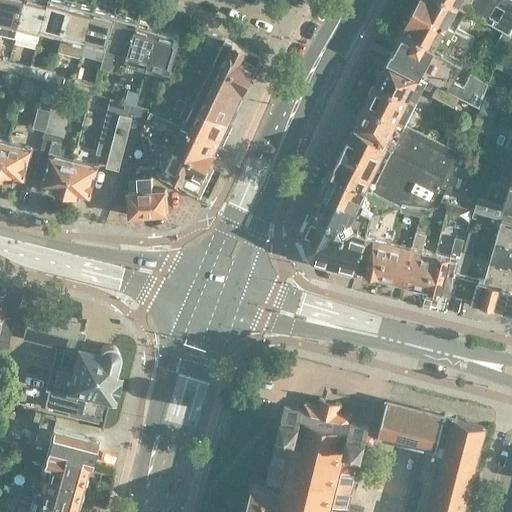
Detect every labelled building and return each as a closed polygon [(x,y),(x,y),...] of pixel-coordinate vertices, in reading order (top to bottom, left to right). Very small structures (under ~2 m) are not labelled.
[(24,0),(1,0),(0,6),(0,33),(15,37),(24,0)] [(24,0),(15,37),(37,42),(41,32),(41,31),(48,0),(24,0)] [(61,0),(48,0),(41,32),(42,30),(62,35),(71,3),(61,0)] [(466,10),(447,0),(420,0),(415,10),(453,32),(466,10)] [(511,0),(447,0),(466,10),(508,34),(511,26),(511,0)] [(62,35),(58,51),(80,56),(81,54),(93,9),(71,3),(62,35)] [(93,9),(81,54),(102,59),(105,47),(114,14),(93,9)] [(403,30),(403,31),(446,55),(448,56),(455,42),(468,49),(472,42),(453,32),(415,10),(410,19),(408,18),(403,26),(405,27),(403,30)] [(114,14),(105,47),(106,47),(100,67),(110,70),(115,50),(127,53),(136,20),(114,14)] [(127,53),(125,64),(146,71),(149,62),(148,62),(158,29),(149,27),(150,24),(139,22),(139,21),(136,20),(127,53)] [(149,62),(146,71),(169,77),(175,55),(178,43),(177,42),(178,38),(177,35),(173,34),(173,33),(158,29),(148,62),(149,62)] [(214,62),(250,80),(257,65),(256,65),(260,57),(247,51),(248,49),(225,38),(201,31),(194,52),(214,62)] [(394,48),(388,59),(428,80),(443,88),(447,90),(478,106),(487,82),(471,73),(463,87),(452,81),(460,66),(444,57),(446,55),(403,31),(399,38),(400,42),(396,49),(394,48)] [(9,61),(0,58),(0,68),(7,70),(9,61)] [(380,70),(376,78),(378,81),(376,84),(415,104),(428,80),(388,59),(387,60),(388,61),(383,70),(380,70)] [(30,65),(10,61),(8,70),(28,75),(30,65)] [(214,62),(203,84),(239,101),(242,93),(243,93),(250,80),(214,62)] [(52,70),(33,65),(30,76),(49,81),(52,70)] [(52,73),(49,81),(62,85),(64,76),(52,73)] [(95,82),(76,77),(74,86),(92,92),(95,82)] [(200,92),(193,106),(228,123),(239,101),(203,84),(199,92),(200,92)] [(370,96),(365,106),(404,126),(415,104),(376,84),(376,85),(372,86),(368,93),(370,96)] [(128,91),(125,101),(130,103),(135,104),(138,95),(128,91)] [(164,91),(153,112),(164,117),(174,96),(164,91)] [(127,114),(130,103),(110,98),(105,117),(118,120),(120,112),(127,114)] [(186,119),(182,126),(218,144),(228,123),(193,106),(178,98),(174,106),(182,110),(180,116),(186,119)] [(130,103),(127,114),(132,116),(140,119),(146,121),(148,122),(153,112),(136,105),(130,103)] [(49,153),(46,164),(47,164),(41,183),(50,186),(49,189),(64,193),(74,157),(59,153),(62,142),(61,142),(62,136),(64,137),(69,118),(61,116),(63,107),(53,104),(41,151),(49,153)] [(496,111),(482,105),(478,114),(492,120),(496,111)] [(359,118),(354,128),(386,143),(394,146),(442,173),(450,178),(459,155),(404,126),(365,106),(364,108),(361,108),(357,115),(359,118)] [(32,127),(46,131),(51,110),(37,107),(32,127)] [(120,112),(118,120),(108,157),(106,166),(119,169),(132,116),(127,114),(120,112)] [(172,147),(172,148),(208,166),(215,152),(214,151),(218,144),(182,126),(164,117),(153,112),(148,122),(143,133),(172,147)] [(493,123),(476,115),(472,125),(488,133),(493,123)] [(96,153),(108,157),(118,120),(105,117),(96,153)] [(336,165),(333,171),(367,188),(401,204),(423,207),(427,207),(442,173),(394,146),(386,143),(354,128),(355,128),(348,141),(346,140),(334,164),(336,165)] [(455,133),(448,147),(458,152),(465,138),(455,133)] [(156,169),(160,171),(160,172),(183,183),(184,182),(196,188),(200,180),(201,180),(208,166),(172,148),(150,138),(156,169)] [(8,139),(0,168),(0,175),(14,180),(15,177),(24,179),(29,159),(30,159),(34,146),(8,139)] [(467,170),(473,157),(462,153),(457,165),(467,170)] [(74,157),(64,193),(80,197),(81,194),(90,196),(95,178),(96,178),(100,164),(74,157)] [(127,190),(127,192),(128,192),(130,216),(167,213),(166,190),(167,190),(167,188),(153,189),(152,174),(151,166),(136,167),(137,179),(130,179),(130,190),(127,190)] [(327,177),(320,191),(357,209),(367,188),(333,171),(331,176),(327,177)] [(453,176),(449,183),(461,188),(463,180),(453,176)] [(483,186),(472,182),(468,193),(479,197),(483,186)] [(502,206),(502,207),(504,207),(511,209),(511,184),(509,183),(502,206)] [(357,209),(320,191),(313,205),(314,208),(312,213),(339,227),(351,221),(352,222),(357,209)] [(478,198),(474,209),(495,216),(502,218),(511,221),(511,209),(504,207),(502,207),(478,198)] [(448,203),(445,213),(455,215),(460,217),(463,207),(457,206),(448,203)] [(401,204),(400,211),(421,216),(423,207),(401,204)] [(474,209),(472,217),(493,223),(500,225),(496,239),(511,244),(511,221),(502,218),(495,216),(474,209)] [(303,237),(299,239),(308,258),(312,256),(313,259),(357,270),(366,234),(368,228),(352,222),(351,221),(339,227),(312,213),(302,235),(303,237)] [(381,213),(372,215),(369,226),(377,228),(380,217),(381,213)] [(412,246),(403,282),(412,284),(414,288),(421,289),(425,287),(426,288),(435,252),(423,249),(427,234),(416,231),(412,246)] [(468,232),(463,252),(472,254),(478,235),(468,232)] [(366,234),(357,270),(366,272),(367,275),(375,277),(378,275),(380,276),(389,240),(366,234)] [(435,252),(426,288),(428,288),(429,292),(436,293),(439,291),(450,294),(456,271),(461,251),(464,239),(455,236),(450,256),(435,252)] [(511,244),(496,239),(490,259),(511,265),(511,244)] [(389,240),(380,276),(382,276),(383,279),(390,281),(393,279),(403,282),(412,246),(389,240)] [(461,251),(456,271),(467,274),(473,255),(472,254),(463,252),(461,251)] [(511,265),(490,259),(484,279),(511,287),(511,286),(511,285),(511,265)] [(456,271),(450,294),(478,301),(480,305),(487,306),(490,304),(494,305),(494,306),(495,306),(508,309),(507,310),(508,310),(509,309),(511,307),(511,285),(511,286),(511,287),(484,279),(456,271)] [(100,428),(101,429),(109,399),(113,400),(119,376),(115,375),(119,357),(119,355),(119,354),(119,353),(118,351),(118,350),(117,348),(116,347),(114,346),(113,346),(111,345),(109,344),(108,344),(106,345),(104,345),(102,346),(101,347),(100,349),(99,350),(98,352),(98,354),(94,353),(95,352),(95,351),(94,350),(93,349),(92,349),(91,350),(90,350),(90,351),(90,352),(80,349),(80,348),(84,332),(75,330),(77,323),(55,318),(56,316),(49,314),(49,316),(30,312),(30,311),(29,311),(23,336),(23,337),(24,338),(25,336),(59,345),(44,406),(102,420),(100,428)] [(253,480),(245,511),(360,511),(361,507),(349,504),(364,445),(365,446),(366,442),(373,444),(376,432),(367,430),(368,425),(349,421),(351,413),(340,410),(342,402),(319,397),(317,405),(305,402),(303,410),(284,405),(280,425),(281,425),(265,483),(253,480)] [(444,416),(385,401),(376,437),(427,450),(436,452),(441,429),(444,416)] [(452,418),(444,416),(441,429),(436,452),(427,450),(420,478),(425,480),(416,511),(462,511),(485,426),(452,418)] [(95,439),(37,424),(31,448),(45,451),(89,463),(89,461),(92,461),(97,443),(94,442),(95,439)] [(32,430),(25,428),(20,443),(28,445),(32,430)] [(45,451),(45,452),(41,464),(39,474),(39,475),(46,477),(81,486),(82,484),(85,482),(87,477),(85,474),(88,463),(89,463),(45,451)] [(7,492),(40,500),(76,510),(76,509),(75,509),(78,500),(81,497),(82,492),(81,489),(81,486),(46,477),(35,475),(31,488),(10,482),(7,492)] [(28,511),(75,511),(76,510),(40,500),(40,501),(31,499),(29,510),(28,511)]
